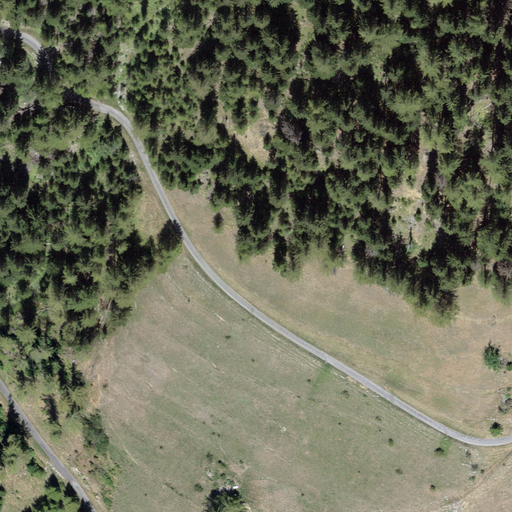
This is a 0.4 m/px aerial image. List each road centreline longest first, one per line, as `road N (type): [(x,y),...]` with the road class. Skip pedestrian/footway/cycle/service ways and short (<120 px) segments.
road 1 (track): [(511,438),(456,435),(247,306),(192,247),(136,127),(61,91),(41,44),(0,28)]
road 2 (track): [(0,372),(92,511)]
